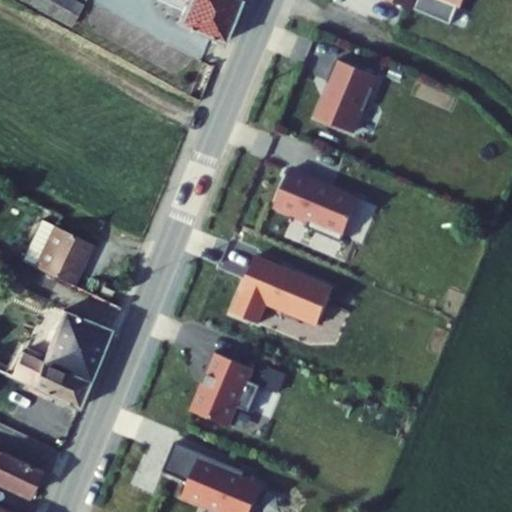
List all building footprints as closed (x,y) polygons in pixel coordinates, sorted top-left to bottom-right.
[(63,0),(24,0),(55,16),(63,0)] [(82,6),(70,0),(63,0),(55,16),(72,25),(82,6)] [(185,0),(187,0),(174,23),(220,49),(240,0),(185,0)] [(466,0),(372,0),(372,2),(452,35),(466,0)] [(371,84),(331,68),(322,90),(326,92),(311,126),(347,141),(371,84)] [(354,208),(285,179),(270,215),(303,229),(300,237),(335,252),(354,208)] [(44,239),(30,232),(10,274),(23,281),(44,239)] [(80,257),(44,239),(23,281),(60,299),(80,257)] [(107,303),(98,298),(93,307),(103,312),(107,303)] [(95,348),(49,325),(27,372),(76,395),(95,348)] [(0,387),(16,395),(27,372),(0,357),(0,387)] [(243,379),(205,362),(196,382),(199,385),(184,421),(219,436),(228,415),(241,421),(252,396),(238,390),(243,379)] [(67,421),(76,395),(27,372),(16,395),(67,421)] [(239,479),(168,450),(155,480),(183,492),(178,505),(194,511),(249,511),(256,496),(236,487),(239,479)] [(27,482),(0,469),(0,502),(15,510),(27,482)]
